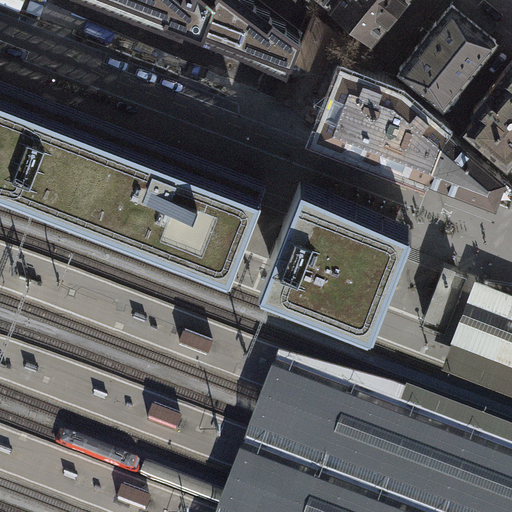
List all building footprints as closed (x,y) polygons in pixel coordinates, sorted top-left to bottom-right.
[(87,0),(230,54),(233,47),(196,33),(199,25),(185,19),(181,28),(111,0),(87,0)] [(111,0),(181,28),(185,19),(199,25),(196,33),(233,47),(287,71),(300,37),(283,24),(285,21),(271,15),(267,13),(269,9),(254,3),(252,0),(251,0),(111,0)] [(251,0),(252,0),(254,3),(269,9),(267,13),(271,15),(285,21),(283,24),(300,37),(303,30),(263,0),(251,0)] [(330,0),(329,2),(371,37),(386,18),(388,19),(402,0),(330,0)] [(496,37),(453,2),(437,21),(436,20),(415,47),(415,48),(400,66),(443,102),(496,37)] [(338,32),(316,15),(298,60),(322,71),(338,32)] [(511,59),(490,87),(511,105),(511,59)] [(427,174),(445,127),(400,88),(344,67),(318,132),(401,164),(427,174)] [(0,188),(74,217),(229,277),(267,179),(0,76),(0,188)] [(507,161),(511,154),(511,105),(490,87),(489,88),(490,89),(474,108),(479,112),(467,126),(507,161)] [(511,184),(445,127),(427,174),(508,205),(511,195),(511,184)] [(414,224),(301,175),(258,288),(372,332),(414,224)] [(219,511),(511,511),(511,291),(475,278),(442,366),(511,393),(511,430),(407,390),(406,393),(394,388),(280,355),(219,511)] [(212,337),(188,327),(183,341),(207,350),(212,337)] [(181,417),(157,408),(152,421),(176,430),(181,417)] [(149,498),(125,489),(120,502),(144,511),(149,498)]
